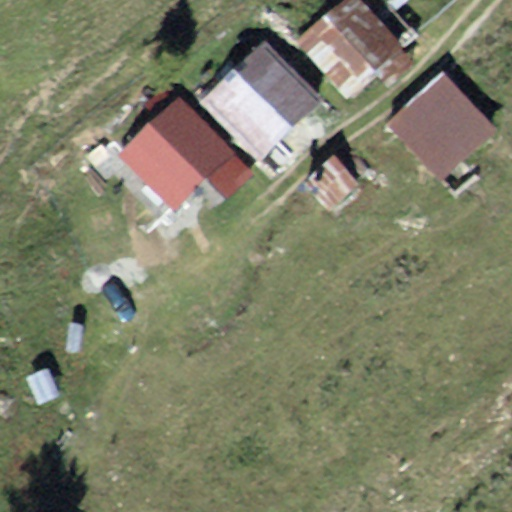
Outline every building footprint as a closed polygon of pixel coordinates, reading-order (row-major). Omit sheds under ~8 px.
[(357,0),(344,0),(295,42),(346,100),(378,73),(387,84),(412,63),(357,0)] [(321,101),(263,42),(202,101),(260,161),(321,101)] [(497,134),(442,74),(386,124),(442,185),(497,134)] [(233,151),(178,98),(120,158),(175,211),(207,178),(233,151)] [(256,173),(233,151),(207,178),(230,200),(256,173)] [(359,186),(332,156),(305,180),(332,210),(359,186)]
